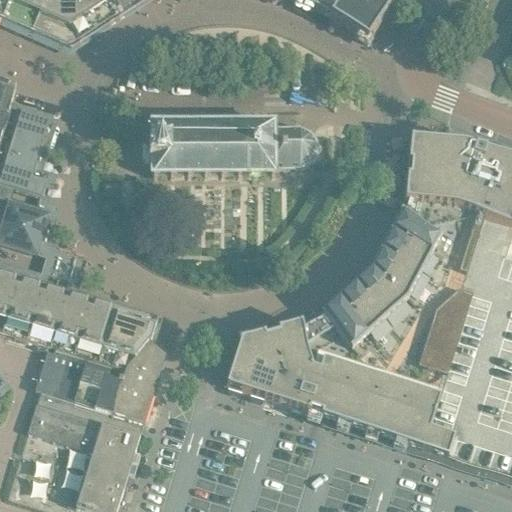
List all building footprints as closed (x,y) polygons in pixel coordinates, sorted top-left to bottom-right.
[(0,0),(0,22),(69,54),(152,0),(0,0)] [(276,0),(295,7),(313,15),(330,24),(367,48),(398,0),(276,0)] [(0,139),(11,106),(15,92),(0,85),(0,139)] [(10,151),(38,159),(49,123),(21,114),(10,151)] [(152,166),(152,181),(274,181),(274,174),(293,174),(310,170),(315,159),(315,150),(308,139),(298,134),(287,134),(273,134),(273,129),(151,129),(151,144),(149,144),(149,156),(149,166),(152,166)] [(240,344),(226,390),(226,391),(511,480),(511,259),(505,257),(511,234),(511,163),(466,149),(411,144),(406,206),(410,207),(407,218),(403,216),(375,267),(371,274),(321,319),(324,322),(325,323),(313,329),(303,335),(302,334),(301,329),(240,344)] [(38,159),(10,151),(0,182),(0,187),(41,200),(46,185),(32,181),(38,159)] [(101,198),(121,198),(120,186),(101,186),(101,198)] [(1,226),(44,238),(50,217),(8,205),(1,226)] [(44,238),(1,226),(0,229),(0,248),(37,259),(44,238)] [(74,287),(80,268),(57,261),(51,280),(74,287)] [(0,318),(10,283),(0,279),(0,318)] [(13,343),(20,345),(36,291),(10,283),(0,318),(0,337),(14,342),(13,343)] [(62,298),(36,291),(20,345),(37,350),(38,348),(47,350),(62,298)] [(87,306),(62,298),(47,350),(55,353),(54,355),(71,361),(87,306)] [(114,314),(87,306),(71,361),(97,369),(113,317),(114,314)] [(113,317),(97,369),(125,378),(127,373),(128,373),(150,344),(155,330),(113,317)] [(41,397),(41,398),(142,430),(143,430),(163,362),(148,349),(149,348),(150,344),(128,373),(127,373),(125,378),(97,369),(71,361),(54,355),(53,359),(47,357),(35,396),(41,397)] [(117,511),(130,471),(139,441),(139,440),(142,430),(41,398),(37,410),(28,440),(93,460),(76,511),(117,511)]
